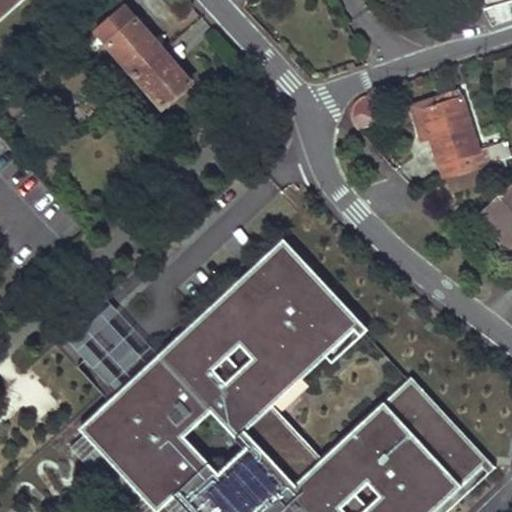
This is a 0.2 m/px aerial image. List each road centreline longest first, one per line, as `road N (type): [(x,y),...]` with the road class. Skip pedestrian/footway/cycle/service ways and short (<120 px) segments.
road 1 (residential): [(511,340),(408,263),(356,211),(329,180),(304,112)]
road 2 (residential): [(304,112),(289,83),(212,0)]
